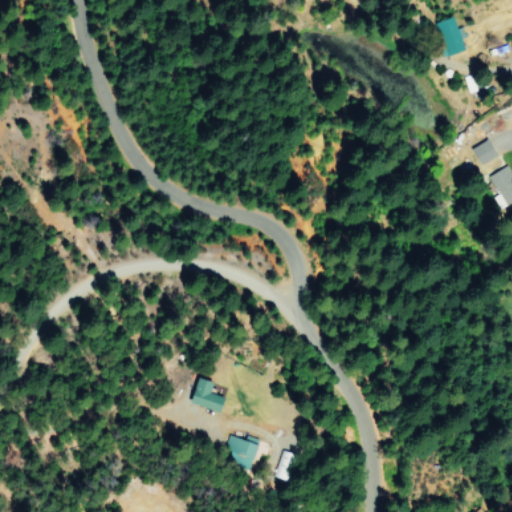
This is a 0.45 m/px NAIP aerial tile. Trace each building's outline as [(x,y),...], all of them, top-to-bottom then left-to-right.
[(458,51),(450,19),(432,23),(440,55),(458,51)] [(492,157),(483,140),(466,149),(475,166),(492,157)] [(497,198),(511,190),(511,176),(506,165),(485,175),(497,198)] [(216,381),(200,376),(192,403),(223,412),(227,397),(212,392),(216,381)] [(228,434),(223,459),(254,465),(259,440),(228,434)] [(293,481),(299,453),(281,449),(275,477),(293,481)]
